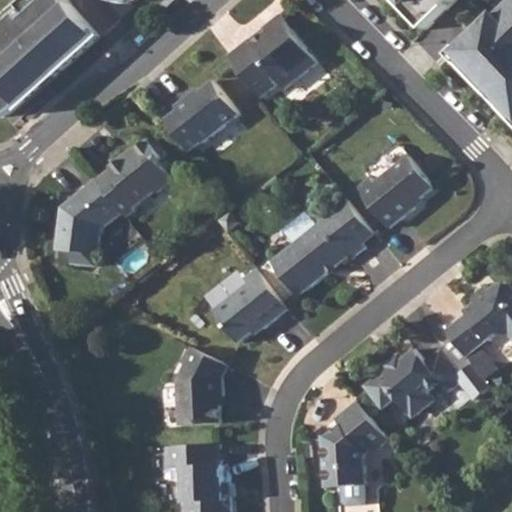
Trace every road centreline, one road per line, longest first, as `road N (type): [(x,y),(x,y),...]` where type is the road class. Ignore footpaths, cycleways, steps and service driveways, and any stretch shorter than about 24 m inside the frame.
road 1 (residential): [(283,511),(279,442),(297,387),(483,229)]
road 2 (residential): [(329,0),(511,193)]
road 3 (residential): [(30,149),(131,80),(216,0)]
road 4 (residential): [(75,511),(58,413),(37,361)]
